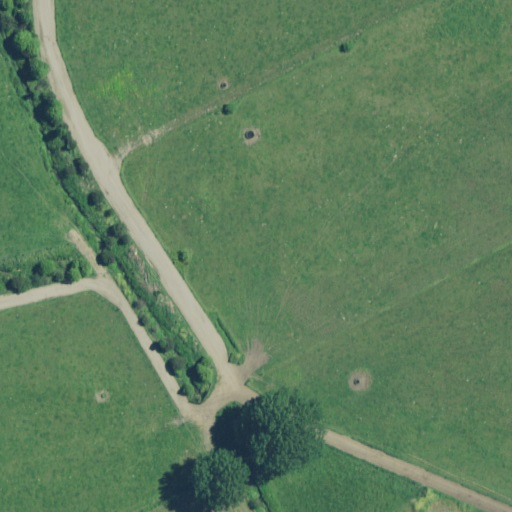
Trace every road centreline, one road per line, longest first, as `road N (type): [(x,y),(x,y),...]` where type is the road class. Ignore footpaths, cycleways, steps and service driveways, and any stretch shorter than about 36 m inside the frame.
road 1 (track): [(46,0),(71,104),(236,380),(511,498)]
road 2 (track): [(0,292),(106,273),(253,511)]
